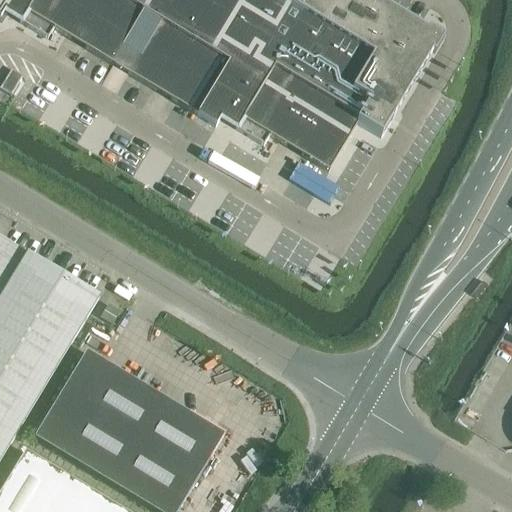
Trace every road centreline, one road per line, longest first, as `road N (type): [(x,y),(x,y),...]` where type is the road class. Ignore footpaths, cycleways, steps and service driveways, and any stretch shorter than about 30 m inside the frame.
road 1 (unclassified): [(362,406),(0,190)]
road 2 (tertiary): [(511,110),(455,220),(425,303)]
road 3 (unclassified): [(511,497),(362,406)]
road 4 (tertiary): [(425,303),(471,260),(511,198)]
road 5 (tertiary): [(296,511),(362,406)]
road 6 (tertiary): [(362,406),(425,303)]
